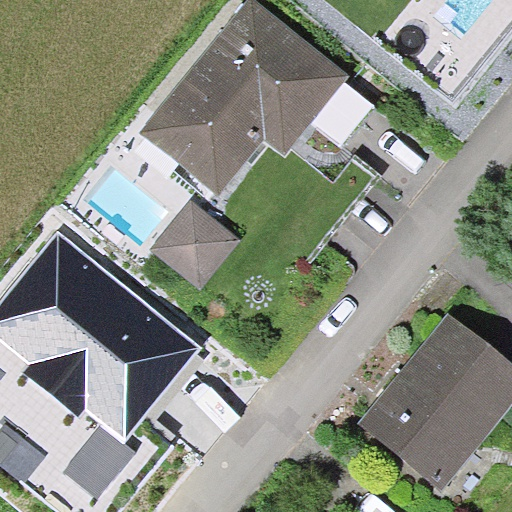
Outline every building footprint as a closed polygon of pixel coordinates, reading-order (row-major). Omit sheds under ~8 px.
[(255,0),(244,0),(139,132),(219,195),(247,160),(264,139),(269,144),(284,156),(310,123),(344,82),(349,75),(255,0)] [(374,106),(344,82),(310,123),(340,147),(374,106)] [(253,165),(269,144),(264,139),(247,160),(253,165)] [(241,239),(191,199),(151,249),(201,289),(241,239)] [(202,348),(59,230),(0,301),(0,340),(30,364),(23,372),(78,418),(84,411),(123,443),(202,348)] [(511,361),(449,310),(357,423),(442,491),(511,404),(511,361)]
